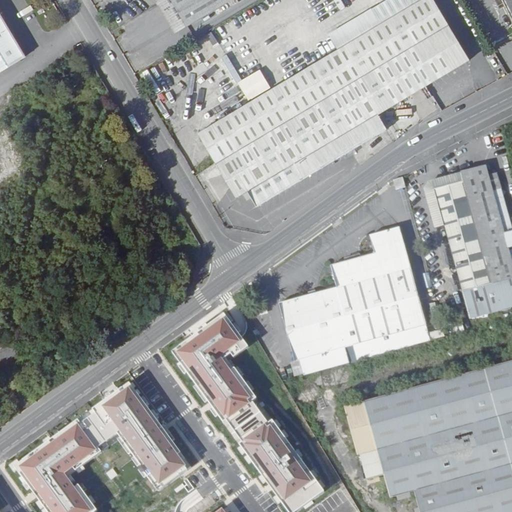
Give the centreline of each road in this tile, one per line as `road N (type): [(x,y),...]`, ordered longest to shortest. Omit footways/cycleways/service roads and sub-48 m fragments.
road 1 (unclassified): [(234,273),(408,148),(511,96)]
road 2 (unclassified): [(73,0),(234,273)]
road 3 (residential): [(256,511),(134,345)]
road 4 (residential): [(0,444),(134,345)]
road 5 (residential): [(134,345),(234,273)]
